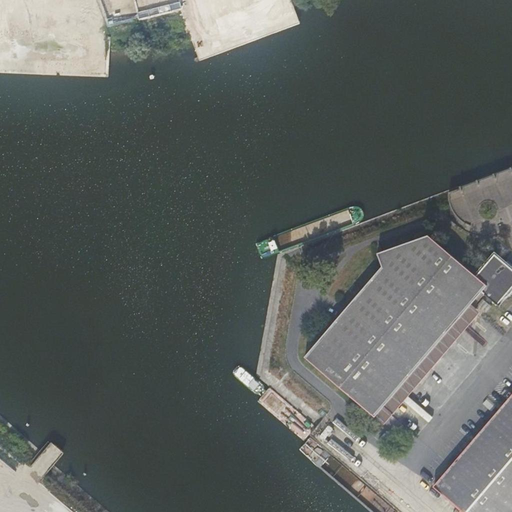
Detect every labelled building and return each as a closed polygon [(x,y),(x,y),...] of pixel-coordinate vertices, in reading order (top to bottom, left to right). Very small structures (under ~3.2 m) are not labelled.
[(303,355),(373,415),(469,303),(480,291),(494,303),(500,297),(501,296),(504,295),(506,294),(510,290),(511,287),(511,269),(492,252),(473,274),(426,233),(375,252),(380,265),(303,355)] [(469,303),(373,415),(382,422),(478,311),(469,303)] [(511,511),(511,390),(432,485),(464,511),(511,511)] [(48,440),(38,452),(52,464),(58,458),(63,452),(48,440)] [(52,464),(38,452),(29,463),(43,474),(52,464)] [(43,474),(29,463),(28,464),(41,476),(43,474)]
